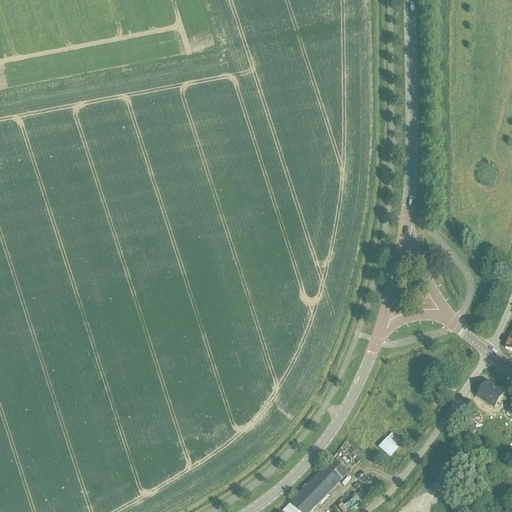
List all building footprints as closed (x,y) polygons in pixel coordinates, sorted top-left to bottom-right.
[(488,381),(478,396),(489,403),(486,408),(492,412),(500,400),(505,393),(488,381)] [(435,393),(441,398),(448,387),(442,383),(435,393)] [(390,433),(377,447),(389,458),(402,444),(390,433)] [(311,511),(340,484),(349,475),(334,460),(290,503),(281,511),(311,511)] [(360,491),(342,507),(346,511),(347,511),(365,496),(360,491)]
